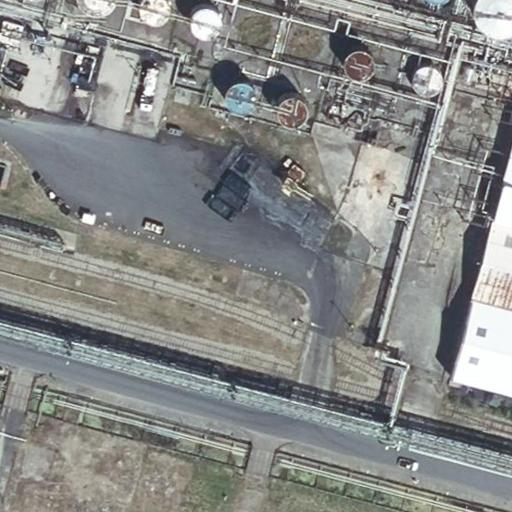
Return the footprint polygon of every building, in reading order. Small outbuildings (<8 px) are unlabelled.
[(74,0),(77,4),(80,7),(85,10),(89,11),(94,11),(99,10),(103,7),(107,4),(109,0),(74,0)] [(163,6),(163,3),(162,0),(135,0),(135,2),(135,6),(136,10),(138,13),(141,15),(144,17),(147,18),(151,18),(154,17),(158,15),(160,13),(162,9),(163,6)] [(511,0),(464,0),(464,3),(465,6),(466,9),(467,12),(469,15),(471,18),(474,20),(477,22),(479,24),(483,25),(486,26),(489,26),(493,26),(496,26),(499,25),(502,24),(505,22),(508,20),(510,18),(511,16),(511,0)] [(215,20),(215,16),(215,13),(213,10),(211,7),(208,5),(205,4),(201,3),(198,4),(194,5),(191,7),(189,10),(188,13),(187,16),(187,20),(188,23),(190,26),(193,29),(196,31),(199,31),(203,31),(206,31),(209,29),(212,26),(214,24),(215,20)] [(367,63),(367,59),(367,56),(365,52),(363,50),(360,47),(357,46),(353,46),(350,46),(346,47),(343,50),(342,52),(340,56),(339,59),(339,62),(340,66),(342,69),(345,71),(348,73),(351,74),(355,74),(358,73),(362,71),(364,69),(366,66),(367,63)] [(436,80),(437,77),(436,74),(434,70),(432,67),(429,65),(426,64),(422,64),(419,64),(415,66),(413,67),(411,70),(409,73),(408,77),(409,80),(410,84),(411,87),(414,89),(417,91),(420,92),(424,92),(427,91),(431,89),(433,87),(435,84),(436,80)] [(251,94),(251,90),(250,87),(249,84),(247,81),(244,79),(241,77),(237,77),(233,77),(230,79),(227,81),(225,83),(223,87),(223,90),(223,93),(224,97),(226,100),(229,102),(232,104),(235,105),(239,105),(242,104),(245,103),(248,100),(250,97),(251,94)] [(302,110),(302,106),(302,103),(300,99),(298,97),(295,94),(292,93),(288,93),(285,93),(281,94),(278,96),(276,99),(275,102),(274,106),(274,110),(275,113),(277,116),(279,118),(283,120),(286,121),(290,121),(293,120),(296,118),(299,116),(301,113),(302,110)] [(511,131),(460,339),(442,334),(436,358),(453,362),(449,378),(511,393),(511,131)]
